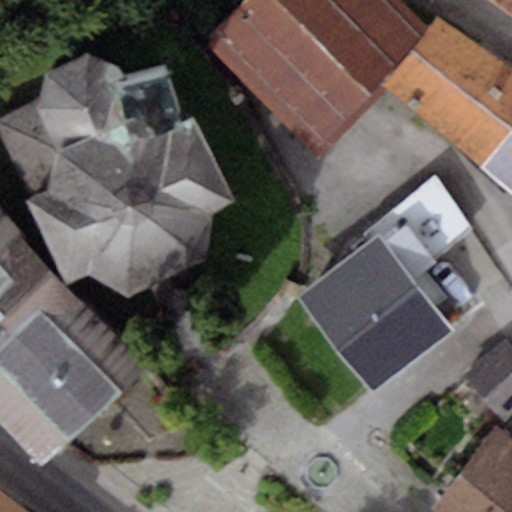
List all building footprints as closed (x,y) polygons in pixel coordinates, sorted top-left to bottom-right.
[(430,30),(400,0),(244,0),(204,40),(319,156),(384,92),(430,30)] [(511,0),(496,0),(511,11),(511,0)] [(384,92),(460,151),(511,84),(511,64),(441,15),(430,30),(384,92)] [(0,119),(0,135),(69,283),(91,273),(127,295),(163,278),(210,256),(211,213),(234,202),(194,115),(184,120),(158,65),(130,78),(91,53),(45,74),(38,102),(0,119)] [(511,84),(460,151),(511,193),(511,84)] [(474,230),(435,181),(296,294),(376,393),(453,331),(412,280),(474,230)] [(0,208),(0,420),(37,462),(142,369),(0,208)] [(511,411),(511,348),(506,342),(465,380),(503,420),(511,411)] [(511,511),(511,439),(495,427),(431,511),(511,511)] [(29,511),(0,489),(0,511),(29,511)]
